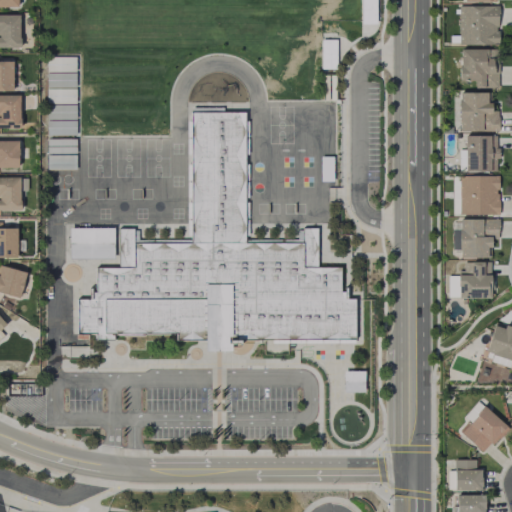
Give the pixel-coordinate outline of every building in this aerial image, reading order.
[(376,0),(359,0),(360,23),(376,23),(376,0)] [(498,44),(497,5),(458,6),(459,45),(498,44)] [(20,15),(0,14),(0,47),(19,48),(20,15)] [(336,40),(321,39),(320,68),(336,69),(336,40)] [(473,87),(498,88),(498,72),(492,72),(493,51),(459,50),(459,79),(473,80),(473,87)] [(75,56),(46,56),(46,103),(75,103),(75,56)] [(0,90),(12,91),(13,61),(0,60),(0,90)] [(498,130),(498,112),(491,112),(491,102),(487,102),(487,92),(459,92),(459,131),(498,130)] [(19,94),(0,94),(0,127),(19,128),(19,94)] [(47,135),(76,135),(75,104),(46,105),(47,135)] [(76,336),(205,337),(204,351),(231,351),(231,343),(240,343),(240,339),(354,340),(355,299),(346,299),(346,290),(340,290),(340,267),(316,267),(317,228),(301,228),(300,240),(244,239),(245,110),(190,109),(189,240),(138,240),(138,229),(119,228),(118,268),(96,267),(96,289),(90,289),(89,299),(77,299),(76,336)] [(496,171),(497,136),(465,135),(464,171),(496,171)] [(0,167),(17,168),(18,141),(0,140),(0,167)] [(75,169),(75,155),(46,154),(46,169),(75,169)] [(498,175),(458,176),(459,214),(498,214),(498,175)] [(26,190),(26,177),(0,177),(0,210),(20,210),(20,190),(26,190)] [(498,219),(459,219),(459,236),(452,236),(452,245),(459,245),(459,257),(488,258),(489,239),(498,239),(498,219)] [(17,228),(0,228),(0,222),(0,221),(0,257),(16,258),(17,228)] [(113,258),(113,228),(68,228),(69,258),(113,258)] [(463,262),(464,271),(457,271),(458,298),(490,297),(489,261),(463,262)] [(0,292),(19,297),(26,272),(0,265),(0,292)] [(511,327),(495,322),(483,358),(509,367),(510,364),(511,364),(511,327)] [(363,392),(363,371),(343,371),(344,392),(363,392)] [(484,453),(507,426),(477,401),(464,417),(469,421),(459,433),(484,453)] [(454,490),(481,490),(481,469),(475,469),(475,459),(454,459),(454,490)] [(484,511),(484,494),(456,495),(456,511),(484,511)]
